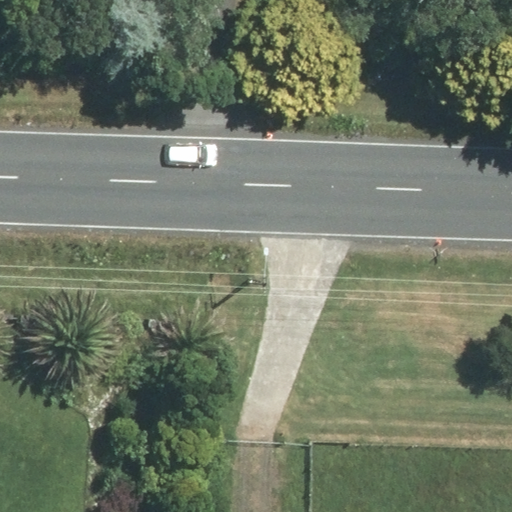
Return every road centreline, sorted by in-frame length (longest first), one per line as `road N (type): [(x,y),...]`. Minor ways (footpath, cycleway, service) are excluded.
road 1 (secondary): [(0,178),(511,194)]
road 2 (track): [(264,511),(262,439),(314,189)]
